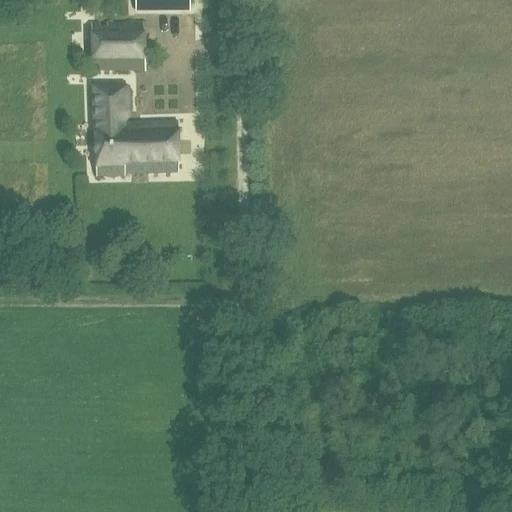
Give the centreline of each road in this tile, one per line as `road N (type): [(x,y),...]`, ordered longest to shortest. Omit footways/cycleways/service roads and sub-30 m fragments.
road 1 (track): [(250,288),(511,287)]
road 2 (track): [(238,0),(244,165)]
